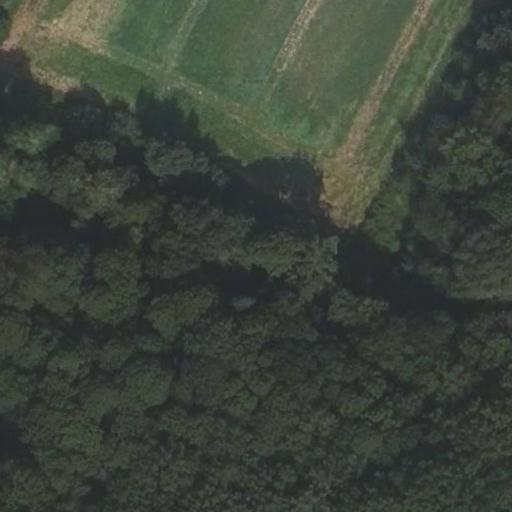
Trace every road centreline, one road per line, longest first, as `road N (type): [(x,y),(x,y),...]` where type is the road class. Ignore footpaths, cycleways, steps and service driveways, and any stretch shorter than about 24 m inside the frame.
road 1 (track): [(511,282),(263,263),(85,214),(0,201)]
road 2 (track): [(0,152),(269,215),(377,277)]
road 3 (track): [(162,511),(273,503),(371,511)]
